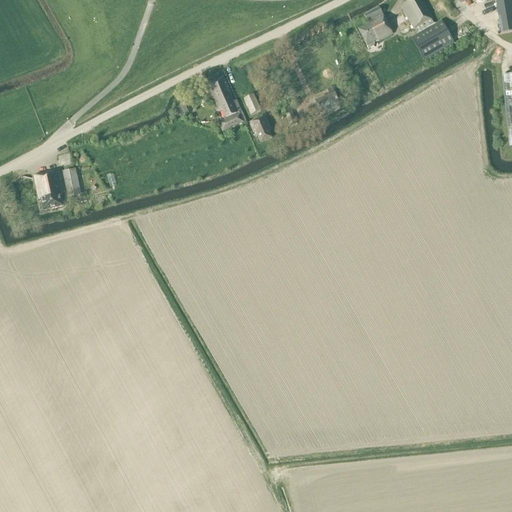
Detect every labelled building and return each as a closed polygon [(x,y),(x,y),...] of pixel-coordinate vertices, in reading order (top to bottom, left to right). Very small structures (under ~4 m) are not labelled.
[(420,0),(412,0),(400,7),(414,31),(432,20),(420,0)] [(511,0),(495,0),(501,35),(511,33),(511,0)] [(379,8),(364,16),(368,25),(358,30),(368,50),(373,47),(375,44),(393,35),(379,8)] [(411,39),(416,46),(424,61),(455,44),(442,21),(411,39)] [(511,147),(511,74),(502,76),(509,148),(511,147)] [(239,113),(241,112),(236,101),(234,102),(224,78),(207,85),(219,113),(222,112),(225,119),(226,121),(218,124),(222,133),(244,124),(239,113)] [(315,103),(321,116),(340,108),(332,89),(327,91),(330,97),(315,103)] [(244,101),(251,117),(260,113),(253,97),(244,101)] [(185,116),(189,113),(184,104),(180,106),(180,107),(176,109),(180,117),(184,115),(185,116)] [(284,114),(289,128),(297,125),(292,112),(284,114)] [(272,139),(269,132),(271,131),(265,117),(249,124),(254,134),(256,133),(261,144),(272,139)] [(75,170),(63,173),(68,198),(80,195),(75,170)] [(58,172),(33,178),(38,204),(41,204),(43,212),(63,208),(61,196),(63,195),(58,172)] [(13,191),(3,194),(7,208),(17,206),(13,191)]
